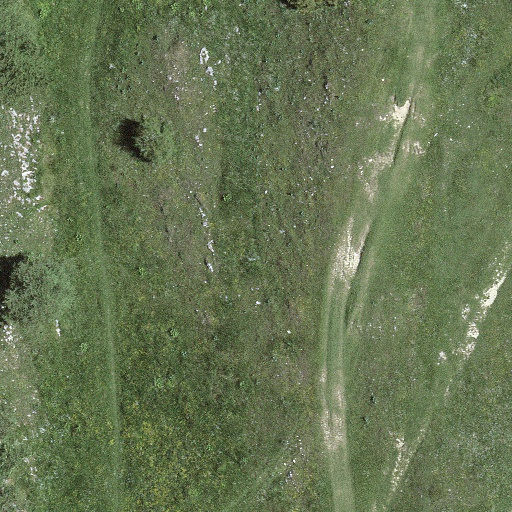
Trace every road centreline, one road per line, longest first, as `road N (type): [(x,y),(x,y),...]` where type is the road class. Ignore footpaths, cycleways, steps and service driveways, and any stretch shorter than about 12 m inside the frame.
road 1 (track): [(342,511),(331,330),(433,0)]
road 2 (track): [(378,511),(426,428),(511,217)]
